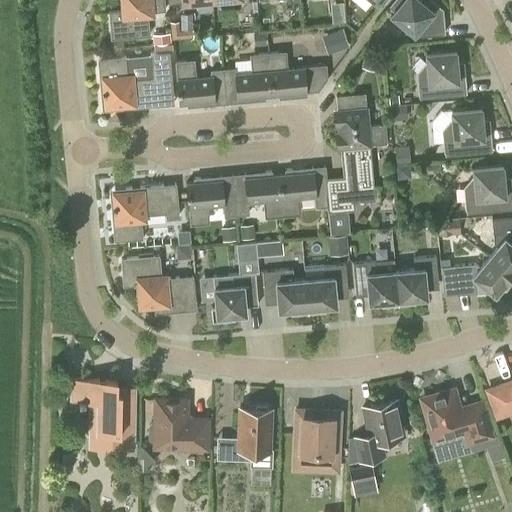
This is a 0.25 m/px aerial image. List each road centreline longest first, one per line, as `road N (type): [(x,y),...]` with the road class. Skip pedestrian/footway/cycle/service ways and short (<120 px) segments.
road 1 (residential): [(511,328),(364,366),(321,369),(134,347),(96,320),(87,299),(76,148)]
road 2 (residential): [(127,145),(162,159),(297,147),(306,124),(291,115),(159,128)]
road 3 (residential): [(76,148),(62,45),(71,0)]
